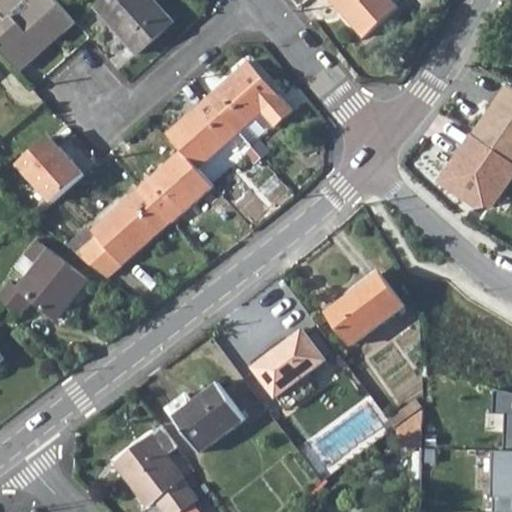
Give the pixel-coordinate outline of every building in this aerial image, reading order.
[(1,0),(0,1),(0,4),(11,18),(0,27),(0,49),(19,71),(44,49),(41,46),(56,33),(59,36),(75,21),(56,0),(1,0)] [(99,0),(94,5),(138,54),(175,21),(155,0),(99,0)] [(329,0),(364,38),(398,9),(390,0),(329,0)] [(44,49),(59,36),(56,33),(41,46),(44,49)] [(210,99),(240,133),(263,113),(275,126),(293,110),(251,63),(210,99)] [(511,87),(494,111),(492,110),(474,136),(511,162),(511,87)] [(169,135),(183,151),(199,169),(240,133),(210,99),(169,135)] [(511,162),(474,136),(442,183),(478,208),(496,205),(511,181),(511,162)] [(53,201),(84,175),(50,137),(20,164),(53,201)] [(253,147),(262,157),(269,151),(261,141),(253,147)] [(142,188),(172,222),(214,186),(199,169),(183,151),(142,188)] [(67,246),(107,278),(172,222),(142,188),(93,231),(89,226),(67,246)] [(0,296),(0,299),(19,316),(31,300),(57,320),(87,280),(37,240),(16,267),(26,275),(17,288),(11,282),(0,296)] [(327,313),(352,347),(405,307),(380,272),(327,313)] [(254,368),(277,398),(327,361),(304,329),(254,368)] [(176,419),(200,454),(248,419),(220,382),(194,401),(196,404),(176,419)] [(507,416),(506,452),(511,452),(511,393),(496,390),(496,415),(507,416)] [(324,480),(394,427),(370,397),(297,448),(324,480)] [(423,423),(423,407),(397,426),(414,448),(422,442),(423,423)] [(115,464),(147,508),(155,502),(162,511),(184,511),(198,501),(151,436),(115,464)] [(511,511),(511,452),(506,452),(498,452),(495,511),(511,511)]
